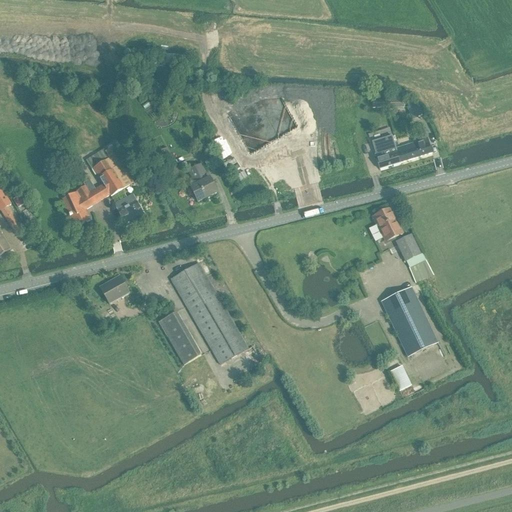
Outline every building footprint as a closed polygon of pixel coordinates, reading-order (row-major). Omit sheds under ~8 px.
[(386,101),(384,101),(384,108),(398,107),(397,94),(394,93),(386,92),(386,95),(386,101)] [(417,104),(407,108),(413,120),(423,114),(417,104)] [(284,106),(270,114),(277,127),(275,128),(286,149),(308,148),(284,106)] [(251,125),(239,131),(254,158),(268,157),(251,125)] [(393,136),(372,143),(376,155),(375,155),(380,169),(380,170),(401,163),(397,149),(393,136)] [(426,136),(416,139),(417,143),(421,157),(432,154),(426,136)] [(417,143),(397,149),(401,163),(421,157),(417,143)] [(77,193),(63,199),(76,228),(91,223),(85,211),(97,204),(102,201),(110,196),(111,198),(129,187),(134,184),(127,172),(124,166),(111,145),(86,161),(95,177),(97,175),(103,185),(96,190),(91,181),(85,184),(86,187),(77,191),(77,193)] [(166,149),(155,155),(168,181),(179,176),(166,149)] [(202,164),(188,171),(196,186),(191,188),(198,203),(217,193),(210,179),(209,179),(202,164)] [(275,168),(250,182),(258,196),(283,183),(275,168)] [(1,191),(0,191),(0,209),(2,212),(8,207),(11,206),(1,191)] [(133,195),(115,205),(126,228),(145,218),(133,195)] [(22,197),(16,202),(20,208),(27,204),(22,197)] [(8,207),(2,212),(15,232),(21,228),(8,207)] [(374,216),(373,217),(380,232),(383,239),(386,244),(404,235),(391,208),(374,216)] [(383,239),(376,225),(369,229),(375,243),(383,239)] [(0,256),(10,251),(9,248),(0,233),(0,227),(0,228),(0,227),(0,256)] [(411,235),(396,243),(405,262),(406,262),(415,283),(416,284),(434,276),(433,275),(433,274),(422,254),(421,255),(411,235)] [(199,264),(172,280),(222,366),(244,353),(249,350),(199,264)] [(114,283),(102,291),(110,305),(130,294),(120,277),(113,281),(114,283)] [(412,288),(382,303),(408,358),(438,343),(412,288)] [(173,315),(159,323),(184,366),(198,358),(173,315)] [(402,366),(390,372),(399,392),(412,386),(402,366)]
